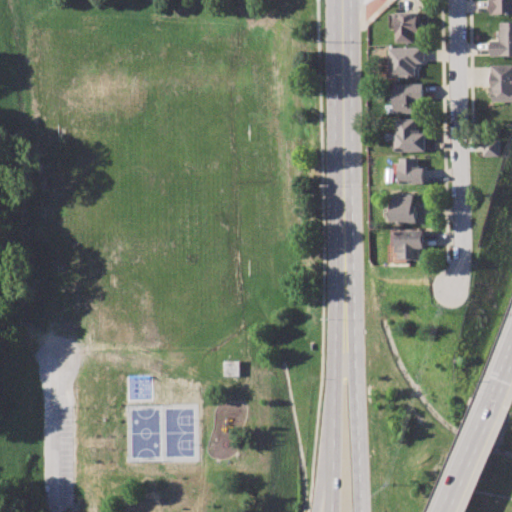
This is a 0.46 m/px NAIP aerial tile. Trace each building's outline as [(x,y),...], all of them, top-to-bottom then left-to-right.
[(511,13),(492,14),(492,0),(511,0),(511,13)] [(397,41),(397,12),(421,12),(421,31),(416,32),(416,41),(397,41)] [(511,55),(493,56),(493,40),(498,39),(498,31),(503,31),(503,22),(511,22),(511,55)] [(391,76),(391,47),(424,47),(424,62),(418,62),(418,76),(391,76)] [(491,94),(491,85),(494,85),(493,64),(511,63),(511,102),(495,103),(495,94),(491,94)] [(395,113),(394,83),(425,83),(426,100),(419,100),(419,112),(395,113)] [(397,151),(397,119),(418,119),(418,129),(421,129),(421,133),(428,133),(428,151),(397,151)] [(485,156),(484,144),(484,132),(501,132),(501,155),(485,156)] [(400,183),(401,158),(420,158),(420,169),(427,169),(427,183),(400,183)] [(394,222),(394,194),(414,194),(414,202),(420,202),(420,206),(427,206),(427,222),(394,222)] [(398,229),(426,228),(426,248),(419,248),(419,258),(401,259),(401,251),(398,251),(398,229)]
